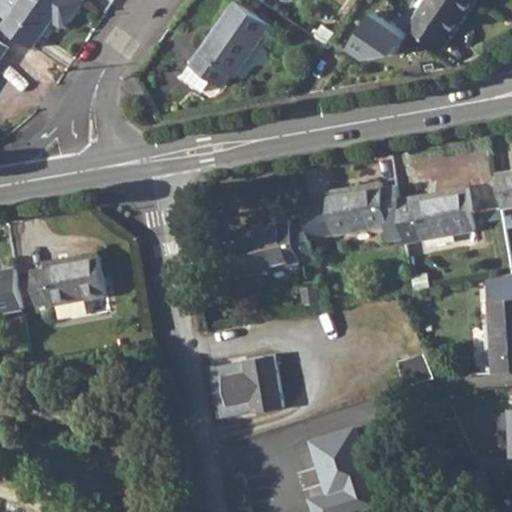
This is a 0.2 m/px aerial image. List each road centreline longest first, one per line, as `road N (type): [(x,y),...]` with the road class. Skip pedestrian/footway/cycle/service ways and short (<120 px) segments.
road 1 (secondary): [(149,160),(511,93)]
road 2 (residential): [(149,160),(214,511)]
